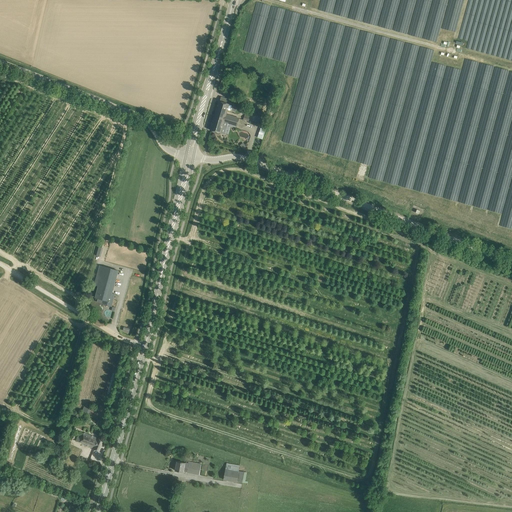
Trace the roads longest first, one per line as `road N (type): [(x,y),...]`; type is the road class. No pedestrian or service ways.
road 1 (unclassified): [(511,262),(244,158),(189,156)]
road 2 (unclassified): [(189,156),(168,149),(140,116),(0,61)]
road 3 (tertiary): [(145,345),(189,156)]
road 4 (tertiary): [(99,511),(145,345)]
road 5 (residential): [(145,345),(0,265)]
road 6 (tertiary): [(189,156),(233,0)]
